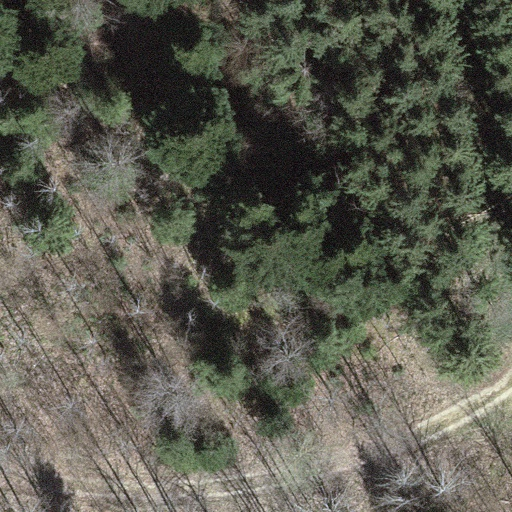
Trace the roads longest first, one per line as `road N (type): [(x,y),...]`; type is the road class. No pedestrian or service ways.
road 1 (track): [(0,479),(197,504),(511,408)]
road 2 (track): [(511,322),(500,159),(467,0)]
